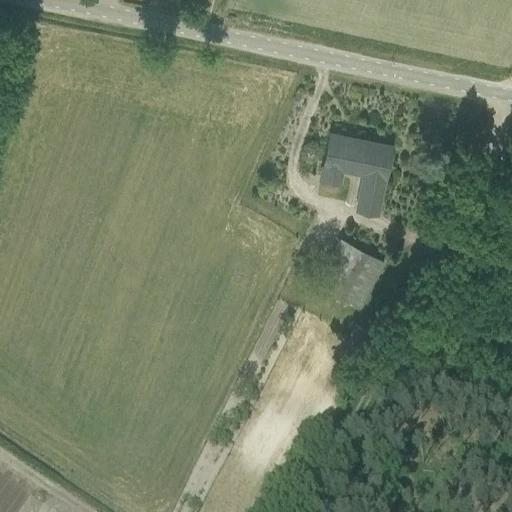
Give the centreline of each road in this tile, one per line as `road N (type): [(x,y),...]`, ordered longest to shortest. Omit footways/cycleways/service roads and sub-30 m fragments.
road 1 (unclassified): [(511,99),(36,0)]
road 2 (track): [(305,511),(511,95)]
